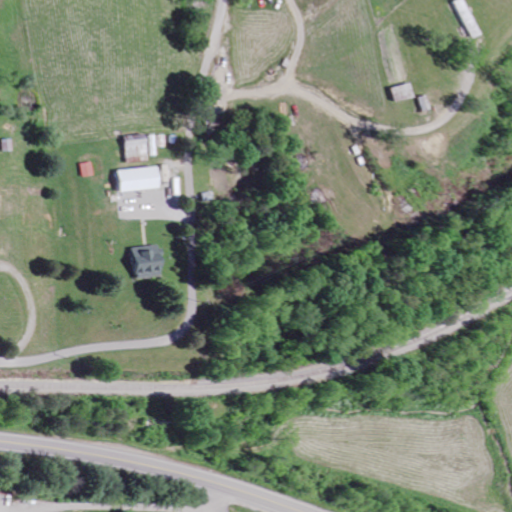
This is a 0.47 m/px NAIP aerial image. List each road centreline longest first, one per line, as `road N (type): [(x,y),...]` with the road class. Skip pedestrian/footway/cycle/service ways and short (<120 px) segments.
road 1 (residential): [(0,358),(148,341),(181,323),(190,290),(190,127),(221,0)]
road 2 (primary): [(0,440),(125,459),(305,511)]
